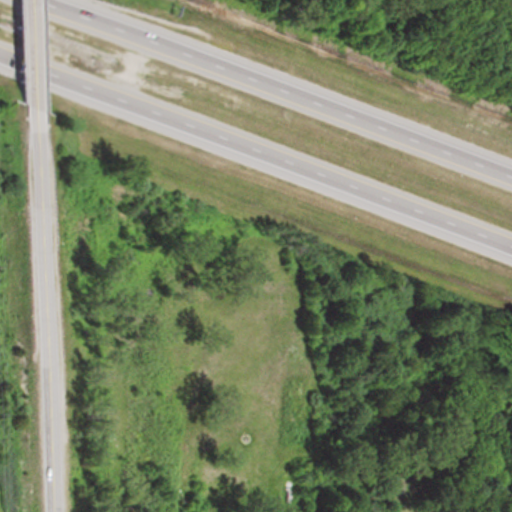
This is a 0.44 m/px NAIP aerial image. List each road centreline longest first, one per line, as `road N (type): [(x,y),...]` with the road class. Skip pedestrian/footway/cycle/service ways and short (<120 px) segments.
road 1 (motorway): [(0,55),(511,248)]
road 2 (motorway): [(511,176),(43,0)]
road 3 (residential): [(49,511),(31,111)]
